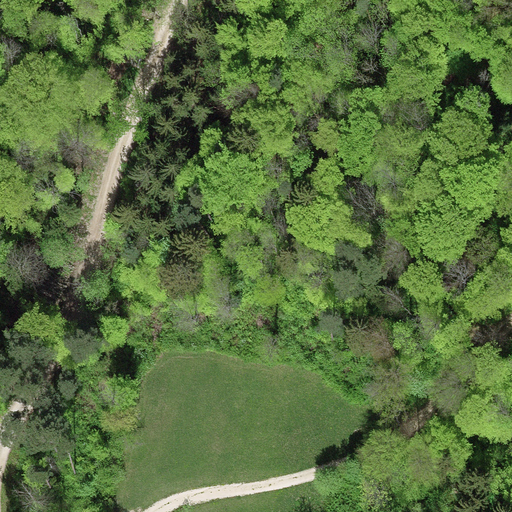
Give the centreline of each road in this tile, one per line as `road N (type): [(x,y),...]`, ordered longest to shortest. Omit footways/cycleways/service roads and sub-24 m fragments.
road 1 (track): [(297,0),(254,105),(130,337),(60,511)]
road 2 (track): [(180,0),(134,110),(91,276),(0,458)]
road 3 (track): [(152,511),(183,497),(290,480),(363,455),(424,417),(511,321)]
